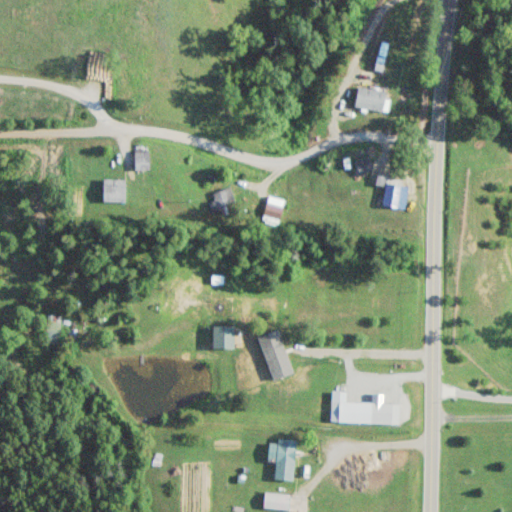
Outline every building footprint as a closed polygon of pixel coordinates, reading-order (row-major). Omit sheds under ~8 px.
[(384,112),(388,92),(358,85),(353,104),(384,112)] [(133,169),(149,169),(149,144),(133,144),(133,169)] [(353,162),(358,173),(372,168),(367,157),(353,162)] [(403,208),(407,180),(376,175),(375,185),(383,186),(380,205),(403,208)] [(124,178),(101,178),(101,202),(124,202),(124,178)] [(211,213),(234,208),(230,186),(211,191),(214,201),(208,202),(211,213)] [(280,206),(265,202),(262,214),(277,217),(280,206)] [(212,348),(234,348),(234,296),(212,296),(212,348)] [(59,316),(44,316),(43,342),(58,343),(59,316)] [(372,401),(337,401),(337,423),(372,423),(372,401)] [(294,441),(267,440),(266,461),(273,461),(272,479),(293,480),(294,441)] [(289,509),(289,493),(262,493),(262,509),(289,509)]
